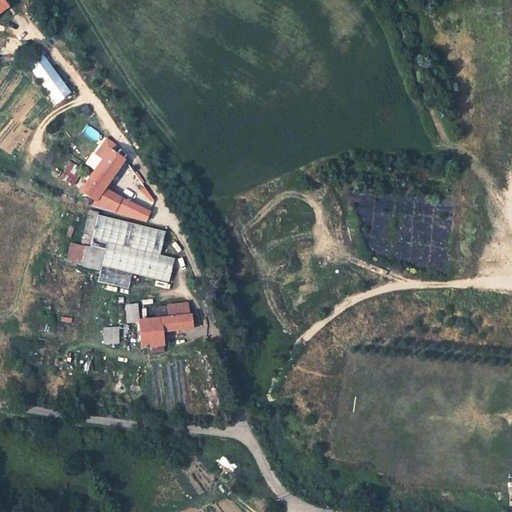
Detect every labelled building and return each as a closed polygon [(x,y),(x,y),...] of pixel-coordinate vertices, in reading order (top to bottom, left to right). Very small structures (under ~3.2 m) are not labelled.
[(51,67),(42,55),(28,65),(37,77),(51,67)] [(37,77),(56,103),(70,93),(51,67),(37,77)] [(111,152),(115,147),(105,140),(101,145),(108,150),(111,152)] [(103,189),(123,161),(111,152),(108,150),(80,190),(95,201),(103,189)] [(90,165),(85,162),(81,168),(86,170),(90,165)] [(82,170),(69,163),(60,178),(73,186),(82,170)] [(146,189),(138,180),(136,182),(143,191),(146,189)] [(95,201),(91,207),(114,213),(121,199),(103,189),(95,201)] [(131,217),(137,207),(121,199),(114,213),(131,217)] [(149,213),(137,207),(131,217),(144,221),(149,213)] [(98,213),(89,211),(80,246),(71,244),(67,261),(99,269),(99,266),(102,253),(97,252),(98,247),(90,245),(92,237),(97,215),(98,213)] [(165,232),(97,215),(92,237),(105,241),(159,254),(165,232)] [(102,253),(105,241),(92,237),(90,245),(98,247),(97,252),(102,253)] [(99,266),(129,273),(166,282),(172,257),(159,254),(105,241),(102,253),(99,266)] [(96,281),(126,288),(129,273),(99,266),(99,269),(96,281)] [(188,316),(187,304),(167,306),(169,317),(156,318),(138,320),(138,321),(141,348),(144,347),(144,349),(147,349),(147,348),(151,347),(152,352),(163,351),(160,332),(195,328),(194,314),(190,314),(190,315),(188,316)] [(126,306),(128,322),(138,321),(138,320),(136,305),(126,306)] [(154,307),(156,318),(169,317),(167,306),(154,307)] [(117,328),(101,327),(101,344),(117,344),(117,328)]
